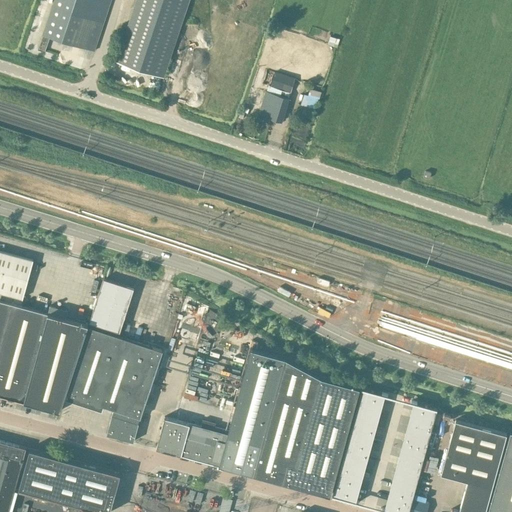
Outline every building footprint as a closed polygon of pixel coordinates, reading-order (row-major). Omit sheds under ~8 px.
[(111,0),(54,0),(38,50),(45,52),(50,36),(94,51),(111,0)] [(189,1),(189,0),(136,0),(129,22),(116,61),(164,76),(189,1)] [(275,72),(271,86),(290,92),(295,78),(275,72)] [(299,103),(296,113),(312,118),(318,98),(320,98),(322,91),(310,88),(308,94),(304,93),(301,103),(299,103)] [(266,91),(258,114),(283,122),(290,98),(266,91)] [(0,299),(0,300),(2,293),(23,298),(34,259),(0,249),(0,299)] [(134,287),(104,278),(89,322),(120,331),(134,287)] [(0,393),(7,396),(18,399),(43,406),(51,408),(58,410),(59,410),(60,410),(88,324),(66,318),(68,310),(50,305),(48,313),(0,300),(0,299),(0,393)] [(90,325),(68,393),(114,408),(112,414),(107,434),(134,441),(139,422),(138,422),(140,417),(141,417),(163,349),(90,325)] [(165,415),(157,447),(226,466),(238,469),(308,488),(321,491),(330,494),(331,494),(360,387),(322,376),(286,356),(251,347),(229,428),(215,425),(214,428),(201,425),(165,415)] [(359,400),(381,406),(384,394),(388,395),(388,394),(382,392),(382,393),(366,389),(366,388),(362,387),(359,400)] [(378,417),(381,406),(359,400),(355,411),(378,417)] [(412,414),(434,420),(437,407),(434,406),(433,407),(417,403),(417,402),(411,400),(411,401),(415,402),(412,414)] [(375,429),(378,417),(355,411),(352,423),(375,429)] [(431,432),(434,420),(412,414),(408,426),(431,432)] [(505,433),(454,419),(440,473),(466,480),(459,510),(452,508),(450,511),(485,511),(497,467),(496,467),(505,433)] [(371,441),(375,429),(352,423),(349,435),(371,441)] [(428,444),(431,432),(408,426),(405,438),(428,444)] [(510,434),(487,511),(488,511),(489,511),(490,511),(511,511),(511,431),(510,434)] [(368,453),(371,441),(349,435),(346,447),(368,453)] [(424,455),(428,444),(405,438),(402,449),(424,455)] [(0,511),(8,511),(26,447),(0,439),(0,511)] [(365,464),(368,453),(346,447),(343,458),(365,464)] [(30,448),(19,487),(110,511),(121,473),(30,448)] [(421,467),(424,455),(402,449),(399,461),(421,467)] [(362,476),(365,464),(343,458),(339,470),(362,476)] [(418,479),(421,467),(399,461),(396,473),(418,479)] [(358,488),(362,476),(339,470),(336,482),(358,488)] [(415,491),(418,479),(396,473),(392,485),(415,491)] [(336,482),(332,495),(336,496),(337,495),(353,499),(352,500),(358,502),(359,501),(355,500),(358,488),(336,482)] [(411,503),(415,491),(392,485),(389,496),(411,503)] [(382,507),(382,508),(388,510),(388,509),(399,511),(408,511),(411,503),(389,496),(386,508),(382,507)]
